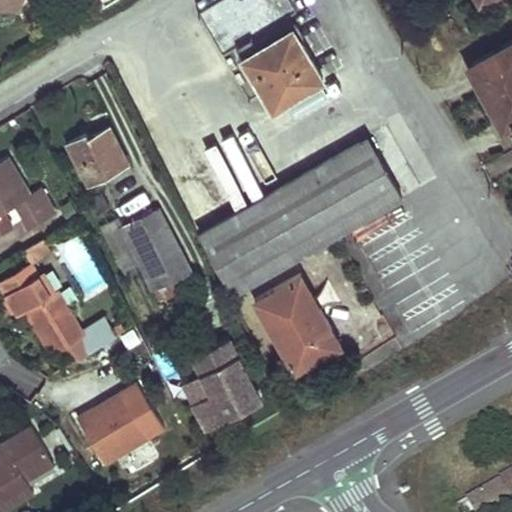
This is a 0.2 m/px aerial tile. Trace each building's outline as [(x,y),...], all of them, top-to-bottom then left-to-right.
[(0,0),(0,8),(15,0),(0,0)] [(23,0),(15,0),(0,8),(0,12),(19,15),(23,0)] [(97,0),(104,9),(118,0),(97,0)] [(407,0),(419,21),(435,12),(429,0),(407,0)] [(325,77),(294,25),(259,47),(244,57),(274,108),(325,77)] [(259,47),(252,36),(238,46),(244,57),(259,47)] [(511,121),(511,40),(474,62),(495,102),(493,106),(504,126),(511,121)] [(130,160),(112,124),(92,133),(89,131),(71,140),(90,180),(130,160)] [(402,195),(369,137),(203,230),(237,289),(402,195)] [(7,155),(0,159),(0,228),(8,224),(1,213),(20,202),(33,224),(57,210),(43,186),(30,194),(7,155)] [(104,207),(98,193),(91,197),(98,210),(104,207)] [(69,220),(78,214),(70,200),(61,205),(69,220)] [(20,202),(1,213),(8,224),(20,217),(27,228),(33,224),(20,202)] [(191,271),(159,206),(125,222),(136,245),(157,287),(191,271)] [(136,245),(125,222),(107,231),(131,283),(142,276),(129,250),(136,245)] [(54,351),(88,332),(61,286),(58,288),(52,292),(42,274),(33,259),(0,279),(19,311),(23,309),(28,307),(31,313),(54,351)] [(58,288),(47,271),(42,274),(52,292),(58,288)] [(345,344),(303,272),(257,298),(297,370),(345,344)] [(31,313),(28,307),(23,309),(27,316),(31,313)] [(263,400),(231,337),(196,355),(204,371),(214,391),(196,400),(210,427),(263,400)] [(186,380),(196,400),(214,391),(204,371),(186,380)] [(94,404),(79,412),(107,460),(163,428),(136,380),(109,395),(112,401),(97,409),(94,404)] [(109,395),(94,404),(97,409),(112,401),(109,395)] [(52,456),(33,424),(5,441),(6,442),(8,447),(0,452),(0,504),(3,510),(36,490),(29,478),(26,473),(52,456)] [(6,442),(0,445),(0,452),(8,447),(6,442)] [(55,461),(52,456),(26,473),(29,478),(55,461)] [(511,473),(469,497),(477,511),(493,511),(494,511),(511,500),(511,473)]
